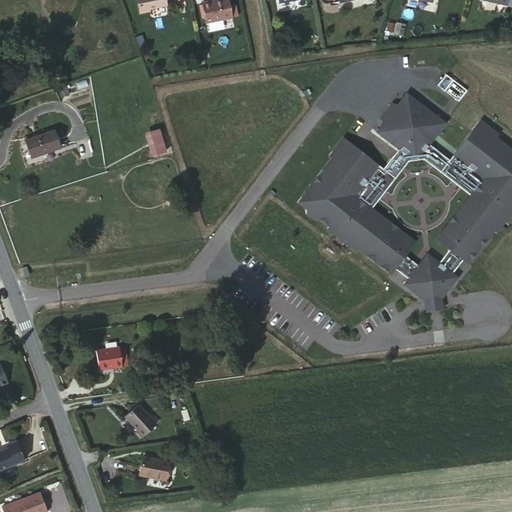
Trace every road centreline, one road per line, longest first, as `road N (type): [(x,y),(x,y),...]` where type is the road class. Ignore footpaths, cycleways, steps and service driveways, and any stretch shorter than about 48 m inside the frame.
road 1 (tertiary): [(0,260),(49,397)]
road 2 (tertiary): [(49,397),(90,511)]
